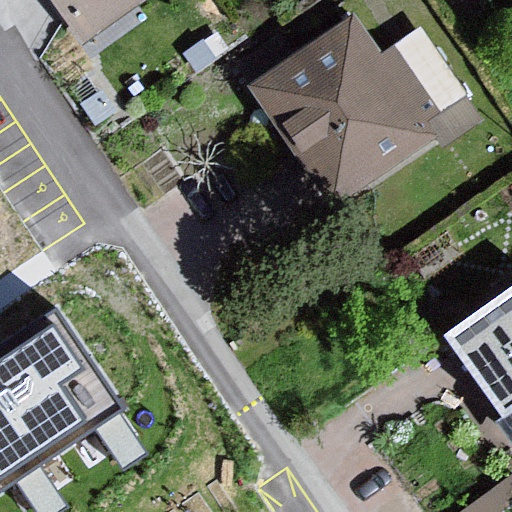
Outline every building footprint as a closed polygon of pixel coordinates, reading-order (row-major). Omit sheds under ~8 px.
[(52,0),(85,46),(149,0),(52,0)] [(361,21),(256,91),(335,209),(439,140),(429,126),(443,117),(396,47),(384,55),(361,21)] [(423,28),(396,47),(443,117),(470,99),(423,28)] [(205,41),(183,58),(196,76),(217,61),(216,58),(230,51),(219,33),(205,41)] [(104,91),(82,105),(96,128),(118,114),(104,91)] [(486,122),(470,99),(443,117),(429,126),(439,140),(444,149),(486,122)] [(511,294),(445,343),(511,434),(511,294)] [(58,298),(0,336),(0,481),(125,397),(58,298)] [(511,477),(464,511),(506,511),(511,508),(511,477)]
